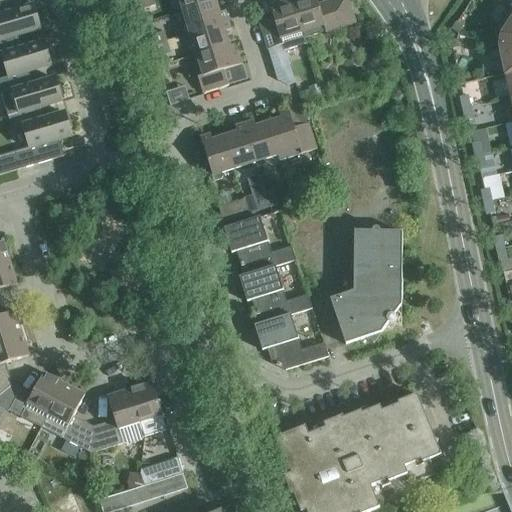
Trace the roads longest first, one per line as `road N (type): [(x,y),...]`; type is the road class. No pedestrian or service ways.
road 1 (residential): [(240,0),(263,68),(261,86),(187,117),(177,144),(250,368),(297,390),(413,350)]
road 2 (residential): [(193,466),(152,353),(127,347),(87,362),(66,359),(49,342),(11,193)]
road 3 (secondary): [(479,327),(436,117)]
road 4 (residential): [(103,164),(55,0)]
road 5 (secondary): [(511,470),(479,327)]
road 6 (secondary): [(380,7),(436,117)]
road 7 (secondary): [(436,117),(433,68),(411,0)]
